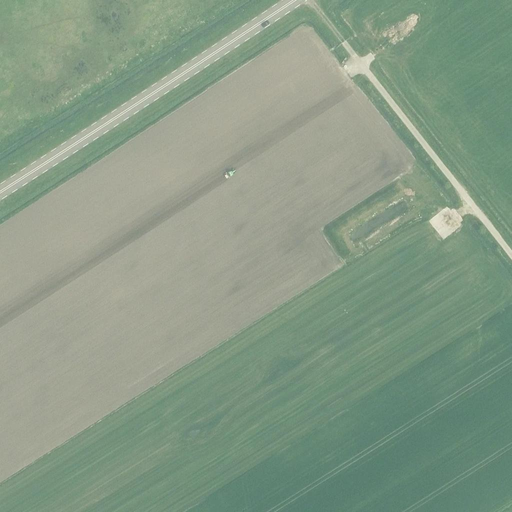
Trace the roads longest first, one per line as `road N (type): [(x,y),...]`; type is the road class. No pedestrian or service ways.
road 1 (secondary): [(0,189),(294,0)]
road 2 (unclassified): [(511,256),(342,42)]
